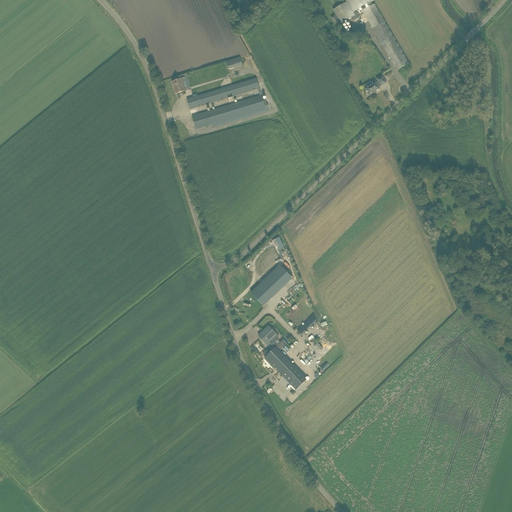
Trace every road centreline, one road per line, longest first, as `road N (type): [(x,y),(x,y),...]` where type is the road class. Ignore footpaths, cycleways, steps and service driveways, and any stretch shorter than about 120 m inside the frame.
road 1 (unclassified): [(212,270),(247,252),(500,0)]
road 2 (unclassified): [(212,270),(149,80),(98,0)]
road 3 (unclassified): [(340,511),(260,404),(232,345),(212,270)]
